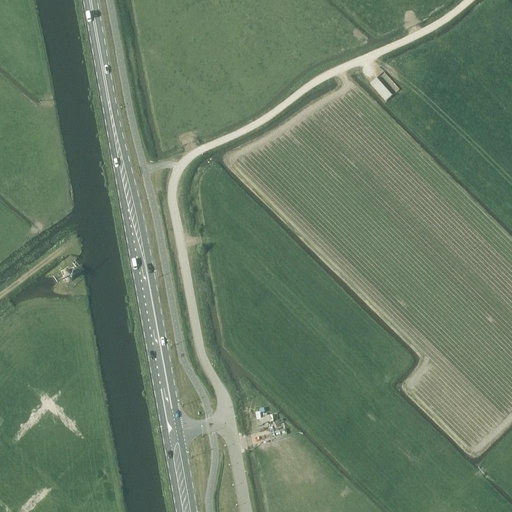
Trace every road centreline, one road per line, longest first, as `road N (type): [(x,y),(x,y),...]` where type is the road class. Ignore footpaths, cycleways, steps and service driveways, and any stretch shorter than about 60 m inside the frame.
road 1 (unclassified): [(228,420),(200,350),(171,197),(182,161),(246,131),(313,81),(439,24),(469,0)]
road 2 (secondary): [(171,431),(90,0)]
